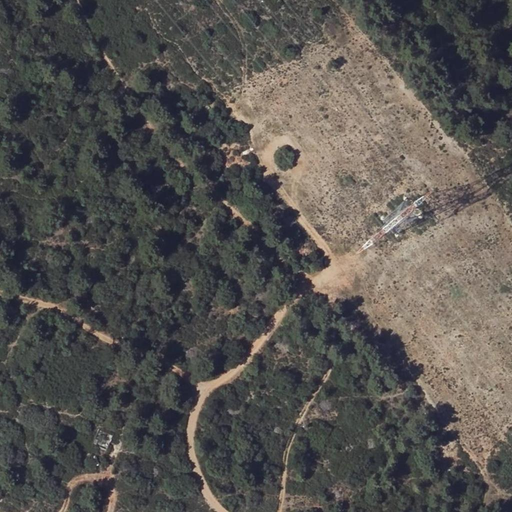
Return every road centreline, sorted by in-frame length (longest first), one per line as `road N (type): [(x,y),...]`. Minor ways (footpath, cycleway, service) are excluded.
road 1 (track): [(279,511),(289,443),(337,341),(332,285),(320,281),(295,296),(248,364),(195,390)]
road 2 (track): [(0,294),(62,309),(89,331),(160,358),(186,378),(195,390),(199,475),(223,511)]
